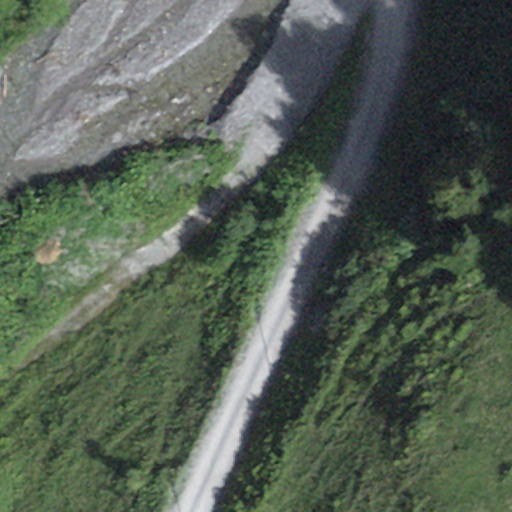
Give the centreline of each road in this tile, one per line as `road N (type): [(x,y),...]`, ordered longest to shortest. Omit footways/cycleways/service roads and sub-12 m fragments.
road 1 (track): [(395,0),(393,57),(370,131),(192,511)]
road 2 (track): [(0,379),(96,305),(258,144),(340,0)]
